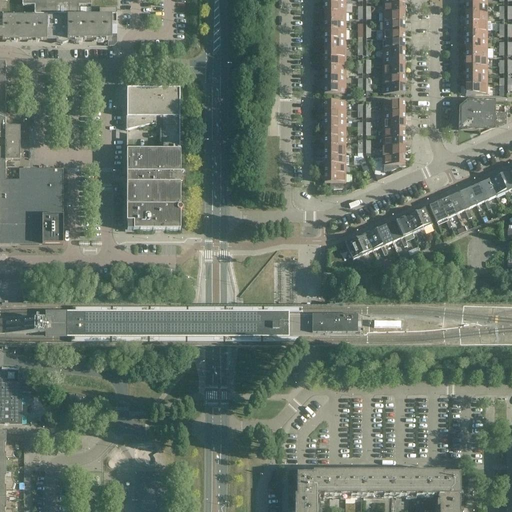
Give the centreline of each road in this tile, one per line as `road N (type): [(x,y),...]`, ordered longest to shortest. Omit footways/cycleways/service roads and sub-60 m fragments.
road 1 (residential): [(270,428),(329,386),(511,388)]
road 2 (residential): [(288,217),(286,0)]
road 3 (tertiary): [(223,428),(222,217)]
road 4 (tertiary): [(208,217),(209,428)]
road 5 (residential): [(122,427),(118,377),(0,360)]
road 6 (residential): [(431,162),(434,0)]
road 7 (residential): [(288,217),(308,218),(431,162)]
road 8 (tertiary): [(209,66),(208,217)]
road 9 (tertiary): [(222,217),(222,66)]
road 10 (residential): [(30,64),(39,74),(41,161),(73,162)]
